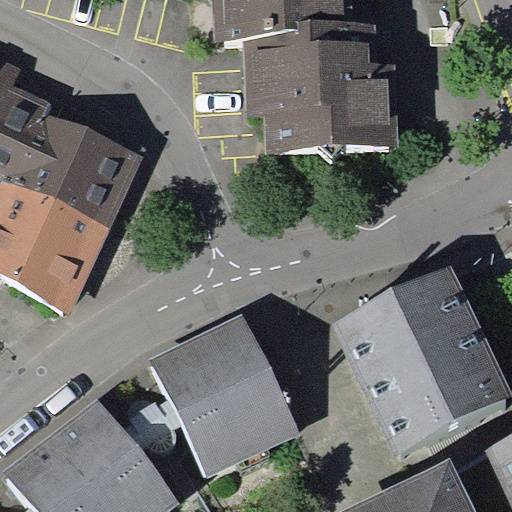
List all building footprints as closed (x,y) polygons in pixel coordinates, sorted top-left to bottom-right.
[(209,0),(208,40),(227,42),(232,107),(249,107),(253,161),(394,157),(387,73),(362,71),(361,28),(341,26),(339,0),(209,0)] [(0,282),(63,319),(132,162),(1,83),(7,63),(0,59),(0,282)] [(454,275),(329,332),(387,458),(511,400),(454,275)] [(169,511),(137,465),(163,447),(187,489),(297,442),(246,321),(133,376),(145,406),(110,427),(92,398),(0,469),(0,502),(5,511),(169,511)] [(511,511),(511,439),(351,511),(511,511)]
